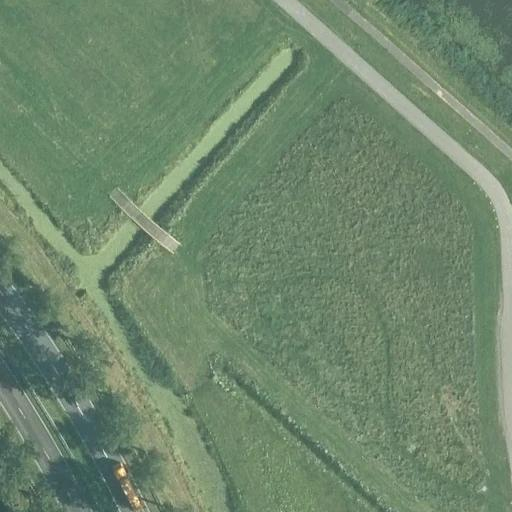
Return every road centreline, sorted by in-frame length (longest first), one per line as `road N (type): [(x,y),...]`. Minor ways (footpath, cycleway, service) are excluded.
road 1 (unclassified): [(511,261),(499,199),(478,171),(283,0)]
road 2 (trunk): [(138,511),(73,390),(0,292)]
road 3 (trunk): [(0,374),(79,511)]
